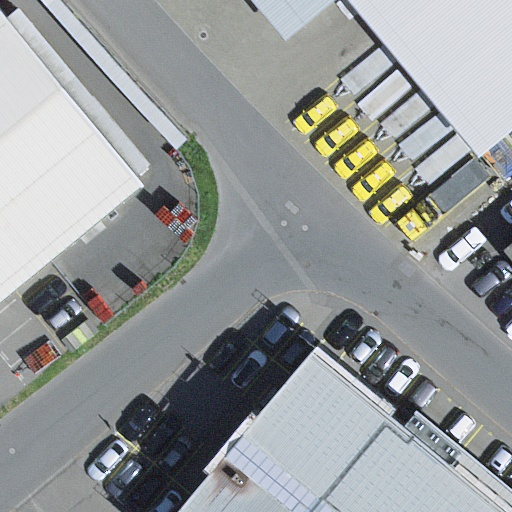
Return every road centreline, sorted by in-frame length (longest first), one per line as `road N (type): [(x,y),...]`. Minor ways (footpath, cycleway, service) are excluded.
road 1 (unclassified): [(0,471),(297,226)]
road 2 (residential): [(297,226),(107,0)]
road 3 (residential): [(511,398),(297,226)]
